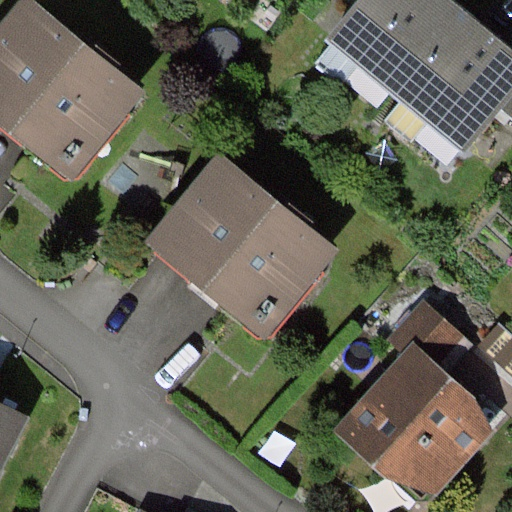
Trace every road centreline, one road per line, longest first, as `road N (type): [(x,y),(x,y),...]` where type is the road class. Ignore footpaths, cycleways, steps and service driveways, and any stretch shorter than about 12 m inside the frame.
road 1 (residential): [(0,306),(131,414)]
road 2 (residential): [(131,414),(256,511)]
